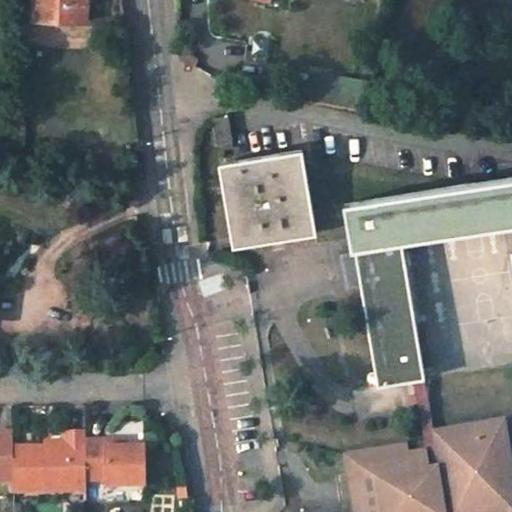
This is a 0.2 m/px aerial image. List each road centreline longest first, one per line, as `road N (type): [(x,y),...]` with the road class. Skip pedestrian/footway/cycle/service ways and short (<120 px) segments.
road 1 (residential): [(206,382),(181,280),(147,0)]
road 2 (unknown): [(511,156),(157,80)]
road 3 (residential): [(0,389),(206,382)]
road 4 (residential): [(224,511),(206,382)]
